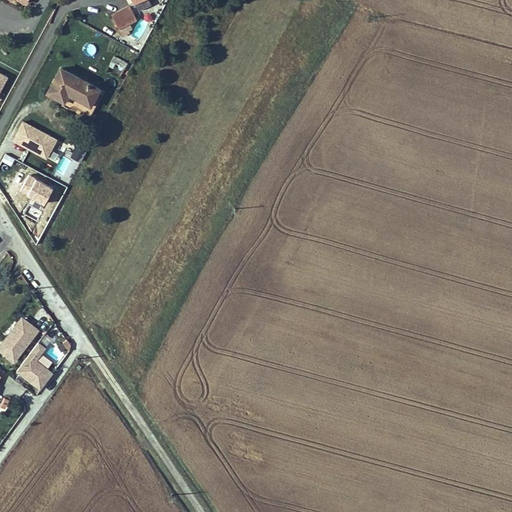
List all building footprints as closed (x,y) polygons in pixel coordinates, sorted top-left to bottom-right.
[(7,0),(18,6),(20,3),(31,9),(35,0),(7,0)] [(132,10),(114,20),(121,33),(139,24),(132,10)] [(0,93),(8,72),(0,69),(0,93)] [(96,119),(109,94),(63,71),(51,94),(96,119)] [(12,141),(48,157),(58,135),(21,120),(12,141)] [(81,161),(86,150),(76,146),(71,156),(81,161)] [(62,156),(55,172),(64,176),(70,160),(62,156)] [(31,197),(28,204),(43,210),(54,183),(27,172),(19,192),(31,197)] [(0,340),(0,352),(13,363),(41,330),(22,314),(0,340)] [(41,389),(57,367),(40,355),(53,337),(44,331),(16,371),(41,389)] [(50,340),(43,350),(58,362),(65,352),(50,340)]
